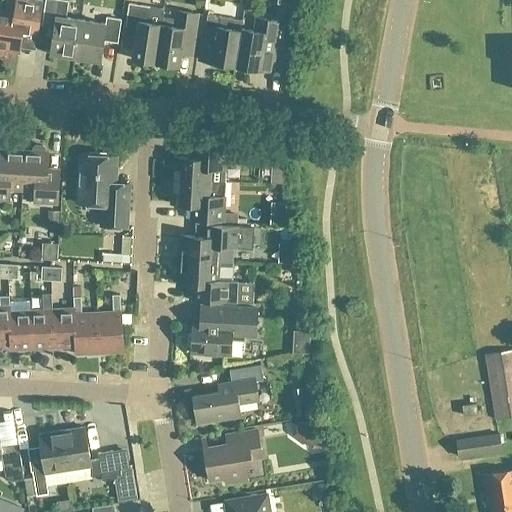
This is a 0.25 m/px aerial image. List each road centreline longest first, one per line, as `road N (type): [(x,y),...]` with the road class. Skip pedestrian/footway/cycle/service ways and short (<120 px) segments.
road 1 (residential): [(423,511),(378,253),(379,124)]
road 2 (residential): [(160,397),(159,321),(145,298),(141,218),(148,107)]
road 3 (residential): [(379,124),(148,107)]
road 4 (residential): [(160,397),(0,388)]
road 5 (residential): [(148,107),(0,100)]
road 6 (residential): [(379,124),(405,0)]
